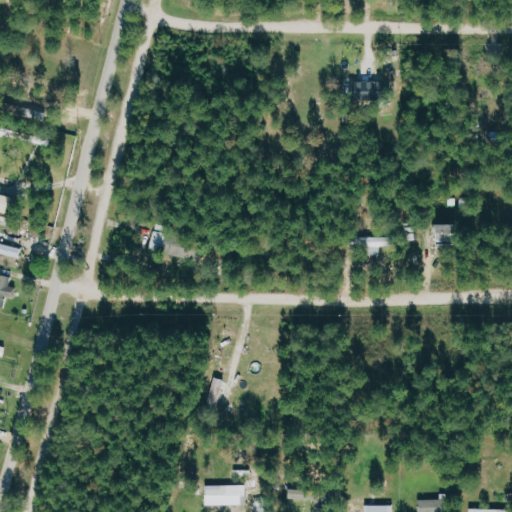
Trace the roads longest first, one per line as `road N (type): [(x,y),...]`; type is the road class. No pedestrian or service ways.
road 1 (residential): [(27,511),(158,0)]
road 2 (residential): [(126,0),(0,498)]
road 3 (residential): [(58,281),(136,297),(511,296)]
road 4 (residential): [(126,3),(188,24),(511,24)]
